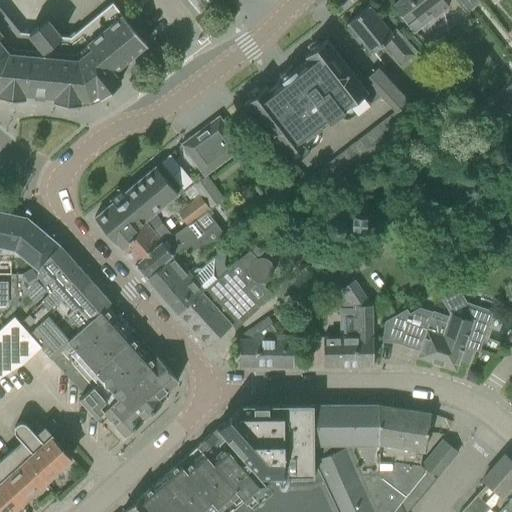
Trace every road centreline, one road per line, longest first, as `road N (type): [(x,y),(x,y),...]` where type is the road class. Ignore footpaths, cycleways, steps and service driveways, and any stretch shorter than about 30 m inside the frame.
road 1 (tertiary): [(511,434),(481,407),(415,385),(201,388)]
road 2 (tertiary): [(57,188),(66,167),(113,132),(154,117),(301,0)]
road 3 (tertiary): [(201,388),(190,358),(66,219),(57,188)]
road 4 (tertiary): [(91,511),(183,426),(201,388)]
